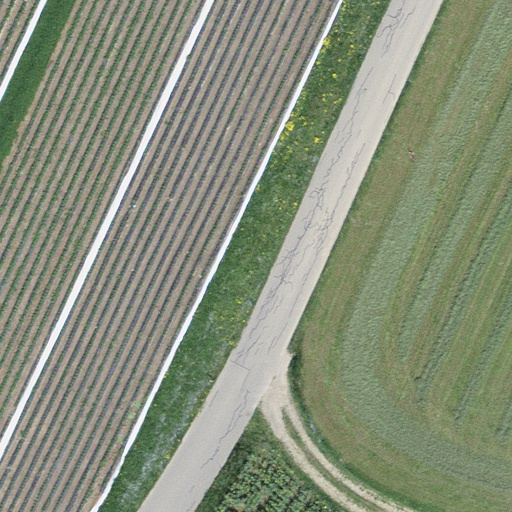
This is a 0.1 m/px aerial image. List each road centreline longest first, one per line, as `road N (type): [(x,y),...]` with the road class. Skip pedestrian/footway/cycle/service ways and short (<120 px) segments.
road 1 (unclassified): [(422,0),(262,356),(166,511)]
road 2 (track): [(368,511),(341,494),(290,421),(262,356)]
